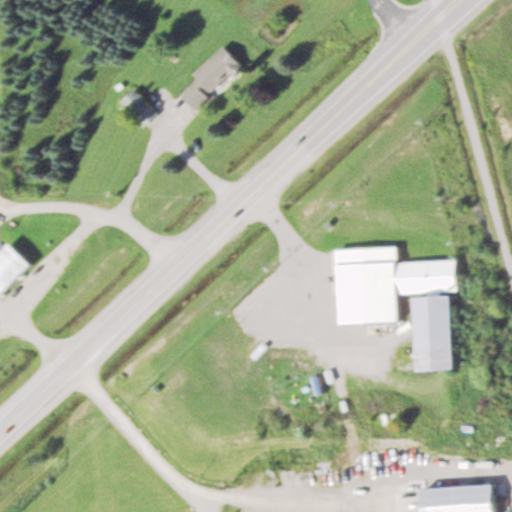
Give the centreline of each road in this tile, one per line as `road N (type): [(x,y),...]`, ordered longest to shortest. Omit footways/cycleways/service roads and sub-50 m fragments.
road 1 (secondary): [(0,441),(454,0)]
road 2 (residential): [(13,208),(121,214),(182,265)]
